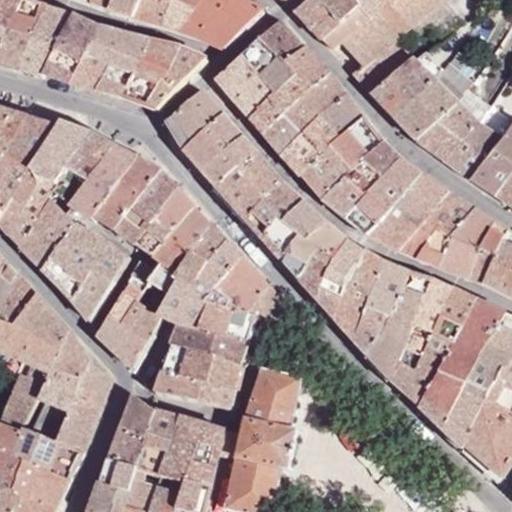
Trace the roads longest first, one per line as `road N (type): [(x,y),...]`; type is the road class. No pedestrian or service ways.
road 1 (unclassified): [(496,511),(319,334),(192,174),(144,136)]
road 2 (unclassified): [(208,80),(319,207),(361,239),(511,310)]
road 3 (unclassified): [(0,247),(127,381),(75,511)]
road 4 (unclassified): [(284,11),(393,130),(511,220)]
road 5 (unclassified): [(227,61),(50,0)]
road 6 (unclassified): [(144,136),(128,123),(0,84)]
